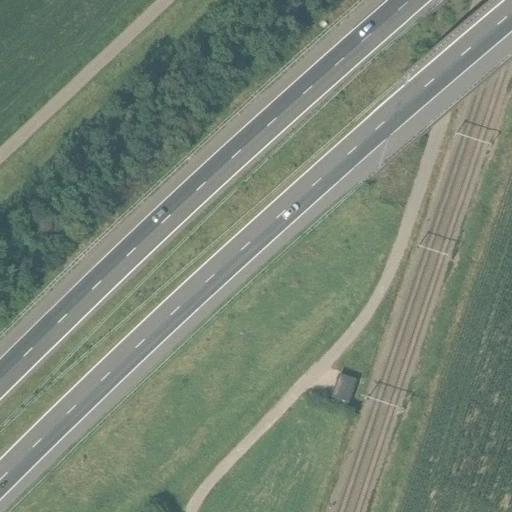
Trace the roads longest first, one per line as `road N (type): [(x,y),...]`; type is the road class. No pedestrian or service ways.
road 1 (motorway): [(0,481),(207,281),(511,15)]
road 2 (unclassified): [(187,511),(369,308),(476,0)]
road 3 (motorway): [(407,0),(0,381)]
road 4 (unclassified): [(0,165),(166,0)]
